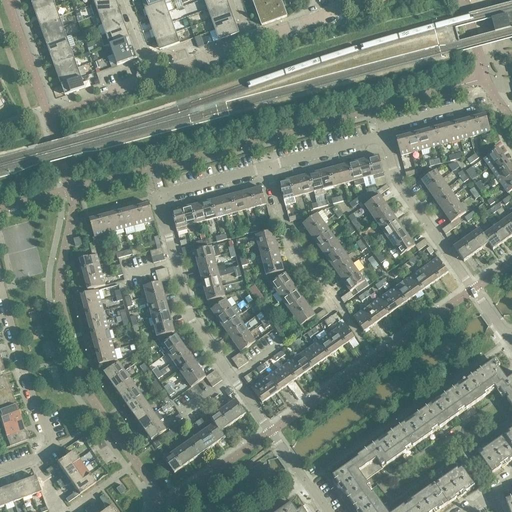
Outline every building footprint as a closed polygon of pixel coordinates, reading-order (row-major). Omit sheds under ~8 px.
[(56,7),(52,0),(42,0),(32,4),(33,8),(36,7),(38,14),(56,7)] [(119,8),(117,4),(115,5),(113,0),(107,0),(95,5),(99,15),(119,8)] [(165,3),(163,0),(141,0),(142,3),(145,2),(147,9),(165,3)] [(228,3),(226,0),(225,0),(224,0),(223,0),(204,0),(208,10),(228,3)] [(255,0),(257,6),(256,8),(255,8),(262,26),(287,17),(280,0),(255,0)] [(168,13),(165,3),(147,9),(150,16),(147,16),(148,20),(168,13)] [(229,14),(227,7),(229,7),(228,3),(208,10),(211,20),(229,14)] [(59,17),(56,7),(38,14),(40,20),(38,21),(39,25),(59,17)] [(120,19),(117,12),(120,11),(119,8),(99,15),(102,25),(120,19)] [(172,23),(168,13),(148,20),(150,23),(152,23),(155,29),(172,23)] [(235,23),(234,20),(231,21),(229,14),(211,20),(215,31),(235,23)] [(63,28),(59,17),(39,25),(40,28),(43,27),(45,34),(63,28)] [(126,28),(125,25),(122,25),(120,19),(102,25),(106,35),(126,28)] [(176,33),(172,23),(155,29),(157,36),(155,37),(156,40),(176,33)] [(236,35),(234,28),(236,27),(235,23),(215,31),(219,41),(236,35)] [(66,38),(63,28),(45,34),(48,41),(45,41),(46,45),(66,38)] [(127,39),(125,32),(127,31),(126,28),(106,35),(110,45),(127,39)] [(180,44),(176,33),(156,40),(157,44),(159,43),(162,50),(180,44)] [(70,48),(66,38),(46,45),(48,48),(50,48),(53,54),(70,48)] [(133,48),(132,45),(130,46),(127,39),(110,45),(113,56),(133,48)] [(74,58),(70,48),(53,54),(55,61),(53,62),(54,65),(74,58)] [(135,60),(132,53),(134,52),(133,48),(113,56),(117,66),(135,60)] [(77,68),(74,58),(54,65),(55,69),(57,68),(60,75),(77,68)] [(81,78),(77,68),(60,75),(62,81),(60,82),(61,86),(81,78)] [(85,89),(81,78),(61,86),(62,89),(65,88),(67,95),(85,89)] [(490,133),(486,115),(475,118),(480,135),(490,133)] [(480,135),(475,118),(466,121),(470,138),(480,135)] [(470,138),(466,121),(456,123),(460,141),(470,138)] [(460,141),(456,123),(446,126),(450,143),(460,141)] [(450,143),(446,126),(436,129),(441,146),(450,143)] [(441,146),(436,129),(426,131),(431,149),(441,146)] [(431,149),(426,131),(416,134),(421,151),(431,149)] [(421,151),(416,134),(406,136),(411,154),(421,151)] [(411,154),(406,136),(396,139),(401,157),(411,154)] [(488,157),(498,149),(496,146),(485,153),(488,157)] [(490,168),(504,158),(498,149),(488,157),(483,160),(490,168)] [(383,174),(379,156),(368,159),(373,176),(383,174)] [(495,177),(510,166),(504,158),(490,168),(495,177)] [(373,176),(368,159),(359,162),(363,179),(373,176)] [(363,179),(359,162),(349,164),(353,182),(363,179)] [(353,182),(349,164),(339,167),(343,184),(353,182)] [(501,185),(511,177),(511,169),(510,166),(495,177),(501,185)] [(343,184),(339,167),(329,170),(334,187),(343,184)] [(467,171),(472,178),(478,175),(472,167),(467,171)] [(334,187),(329,170),(319,172),(324,190),(334,187)] [(427,190),(442,179),(436,171),(427,177),(421,181),(427,190)] [(324,190),(319,172),(309,175),(314,192),(324,190)] [(314,192),(309,175),(299,178),(304,195),(314,192)] [(507,194),(511,190),(511,177),(501,185),(507,194)] [(304,195),(299,178),(289,180),(294,198),(304,195)] [(433,198),(448,188),(442,179),(427,190),(433,198)] [(294,198),(289,180),(279,183),(284,200),(294,198)] [(266,205),(261,188),(251,191),(256,208),(266,205)] [(439,206),(454,196),(448,188),(433,198),(439,206)] [(256,208),(251,191),(241,193),(246,211),(256,208)] [(246,211),(241,193),(231,196),(236,213),(246,211)] [(236,213),(231,196),(221,199),(226,216),(236,213)] [(371,215),(385,204),(379,196),(365,206),(371,215)] [(445,215),(460,204),(454,196),(439,206),(445,215)] [(226,216),(221,199),(211,201),(216,219),(226,216)] [(216,219),(211,201),(202,204),(206,221),(216,219)] [(154,222),(150,204),(139,207),(144,224),(154,222)] [(206,221),(202,204),(192,207),(196,224),(206,221)] [(377,223),(391,213),(385,204),(371,215),(377,223)] [(459,218),(466,213),(460,204),(445,215),(451,223),(459,218)] [(144,224),(139,207),(130,210),(134,227),(144,224)] [(196,224),(192,207),(182,209),(186,227),(196,224)] [(186,227),(182,209),(171,212),(176,229),(186,227)] [(134,227),(130,210),(120,212),(124,230),(134,227)] [(124,230),(120,212),(110,215),(114,232),(124,230)] [(382,231),(397,221),(391,213),(377,223),(382,231)] [(309,234),(323,223),(317,214),(303,225),(309,234)] [(114,232),(110,215),(100,217),(105,235),(114,232)] [(105,235),(100,217),(90,220),(94,238),(105,235)] [(445,235),(462,223),(459,218),(451,223),(442,230),(445,235)] [(511,237),(511,223),(508,218),(500,224),(510,238),(511,237)] [(388,240),(403,229),(397,221),(382,231),(388,240)] [(315,242),(329,232),(323,223),(309,234),(315,242)] [(510,238),(500,224),(491,230),(502,244),(510,238)] [(394,248),(409,238),(403,229),(388,240),(394,248)] [(489,244),(483,235),(479,229),(470,235),(481,250),(489,245),(489,244)] [(502,244),(491,230),(483,235),(489,244),(489,245),(493,251),(502,244)] [(273,231),(266,233),(255,236),(258,246),(276,242),(273,231)] [(320,250),(335,240),(329,232),(315,242),(320,250)] [(481,250),(470,235),(462,241),(472,256),(481,250)] [(82,245),(80,238),(73,240),(75,247),(82,245)] [(400,257),(415,247),(415,246),(409,238),(394,248),(400,257)] [(326,259),(341,248),(335,240),(320,250),(326,259)] [(418,251),(428,245),(425,240),(415,246),(415,247),(418,251)] [(472,256),(462,241),(453,247),(464,262),(472,256)] [(278,251),(276,242),(258,246),(261,256),(278,251)] [(195,252),(193,246),(181,249),(183,255),(194,252),(195,252)] [(211,247),(195,252),(194,252),(197,262),(214,257),(211,247)] [(332,267),(347,257),(341,248),(326,259),(332,267)] [(162,249),(157,250),(150,252),(152,258),(163,255),(162,249)] [(281,261),(278,251),(261,256),(264,266),(281,261)] [(97,255),(92,257),(80,260),(82,270),(100,266),(97,255)] [(165,261),(163,255),(152,258),(153,264),(165,261)] [(217,267),(214,257),(197,262),(199,272),(217,267)] [(338,275),(353,265),(347,257),(332,267),(338,275)] [(448,273),(438,258),(429,264),(439,279),(448,273)] [(284,272),(281,261),(264,266),(266,276),(274,274),(278,279),(285,274),(284,272)] [(439,279),(429,264),(421,270),(431,285),(439,279)] [(344,284),(359,273),(353,265),(338,275),(344,284)] [(102,276),(100,266),(82,270),(85,280),(102,276)] [(219,277),(217,267),(199,272),(202,282),(219,277)] [(169,274),(167,269),(155,272),(157,278),(169,274)] [(431,285),(421,270),(412,276),(423,291),(431,285)] [(350,292),(365,282),(359,273),(344,284),(350,292),(340,299),(344,304),(353,297),(350,292)] [(170,280),(169,274),(157,278),(158,283),(161,283),(170,280)] [(277,293),(291,283),(285,274),(278,279),(274,274),(266,276),(267,279),(277,293)] [(105,286),(102,276),(85,280),(88,291),(105,286)] [(423,291),(412,276),(404,282),(414,297),(423,291)] [(222,287),(219,277),(202,282),(205,292),(222,287)] [(414,297),(404,282),(396,288),(406,303),(414,297)] [(164,293),(161,283),(158,283),(144,287),(146,297),(164,293)] [(283,301),(297,291),(291,283),(277,293),(283,301)] [(226,300),(222,287),(205,292),(208,302),(216,300),(218,306),(226,300)] [(406,303),(396,288),(387,294),(397,309),(406,303)] [(101,301),(98,291),(81,295),(84,306),(101,301)] [(289,310),(303,299),(297,291),(283,301),(289,310)] [(166,303),(164,293),(146,297),(149,307),(166,303)] [(397,309),(387,294),(379,300),(389,314),(397,309)] [(294,318),(309,308),(303,299),(289,310),(294,318)] [(217,319),(232,309),(226,300),(218,306),(216,300),(208,302),(209,308),(217,319)] [(389,314),(379,300),(370,306),(381,320),(389,314)] [(104,311),(101,301),(84,306),(86,316),(104,311)] [(169,313),(166,303),(149,307),(152,317),(169,313)] [(381,320),(370,306),(362,312),(372,326),(381,320)] [(300,327),(315,317),(315,316),(309,308),(294,318),(300,327)] [(223,328),(238,317),(232,309),(217,319),(223,328)] [(318,322),(328,315),(324,310),(315,316),(315,317),(318,322)] [(106,321),(104,311),(86,316),(89,325),(106,321)] [(372,326),(362,312),(353,318),(364,332),(372,326)] [(172,322),(169,313),(152,317),(154,327),(172,322)] [(229,336),(243,326),(238,317),(223,328),(229,336)] [(109,331),(106,321),(89,325),(91,335),(109,331)] [(174,333),(172,322),(154,327),(157,337),(165,335),(169,340),(176,335),(174,333)] [(355,339),(344,324),(336,330),(346,345),(355,339)] [(235,344),(249,334),(243,326),(229,336),(235,344)] [(346,345),(336,330),(327,336),(338,351),(346,345)] [(111,340),(109,331),(91,335),(94,345),(111,340)] [(241,353),(255,343),(249,334),(235,344),(241,353),(231,359),(235,364),(245,358),(241,353)] [(167,354),(182,344),(176,335),(169,340),(165,335),(157,337),(158,341),(167,354)] [(338,351),(327,336),(319,342),(329,357),(338,351)] [(114,350),(111,340),(94,345),(97,355),(114,350)] [(329,357),(319,342),(310,348),(321,362),(329,357)] [(173,362),(188,352),(182,344),(167,354),(173,362)] [(321,362),(310,348),(302,354),(312,368),(321,362)] [(117,361),(114,350),(97,355),(99,365),(108,363),(111,368),(119,363),(117,361)] [(179,371),(194,361),(188,352),(173,362),(179,371)] [(312,368),(302,354),(294,359),(304,374),(312,368)] [(238,369),(247,363),(248,363),(245,358),(235,364),(238,369)] [(304,374),(294,359),(285,365),(296,380),(304,374)] [(185,379),(200,369),(194,361),(179,371),(185,379)] [(511,377),(507,381),(505,378),(494,362),(475,375),(489,394),(496,390),(497,392),(500,390),(505,397),(506,396),(511,392),(511,377)] [(110,382),(125,372),(119,363),(111,368),(108,363),(99,365),(100,368),(110,382)] [(296,380),(285,365),(277,371),(287,386),(296,380)] [(191,388),(205,378),(206,378),(206,377),(200,369),(185,379),(191,388)] [(209,383),(219,376),(215,371),(206,377),(206,378),(205,378),(209,383)] [(287,386),(277,371),(269,377),(279,392),(287,386)] [(116,390),(131,380),(125,372),(110,382),(116,390)] [(489,394),(475,375),(467,381),(468,382),(464,385),(462,382),(460,384),(457,386),(458,387),(449,393),(463,413),(489,394)] [(212,388),(222,381),(219,376),(209,383),(212,388)] [(279,392),(269,377),(260,383),(271,398),(279,392)] [(122,399),(136,388),(131,380),(116,390),(122,399)] [(271,398),(260,383),(252,389),(262,404),(271,398)] [(0,398),(11,394),(8,385),(0,388),(0,398)] [(127,407),(142,397),(136,388),(122,399),(127,407)] [(463,413),(449,393),(440,399),(439,398),(436,400),(434,402),(436,405),(432,407),(431,406),(422,412),(436,431),(463,413)] [(0,408),(15,403),(11,394),(0,398),(0,408)] [(133,415),(148,405),(142,397),(127,407),(133,415)] [(246,415),(241,407),(236,400),(227,406),(238,421),(246,415)] [(0,418),(18,412),(15,403),(0,408),(0,418)] [(139,424),(154,414),(148,405),(133,415),(139,424)] [(238,421),(227,406),(219,412),(229,427),(238,421)] [(21,421),(18,412),(0,418),(0,420),(3,428),(21,421)] [(229,427),(219,412),(210,418),(214,424),(215,424),(221,433),(221,432),(229,427)] [(436,431),(422,412),(413,418),(415,420),(411,422),(409,419),(407,421),(404,423),(404,424),(396,430),(410,450),(436,431)] [(145,432),(160,422),(154,414),(139,424),(145,432)] [(28,440),(21,421),(3,428),(10,447),(28,440)] [(151,441),(166,431),(160,422),(145,432),(151,441)] [(226,438),(221,432),(221,433),(215,424),(214,424),(206,430),(217,444),(226,438)] [(217,444),(206,430),(198,435),(208,450),(217,444)] [(410,450),(396,430),(387,436),(386,435),(383,437),(380,440),(381,441),(369,449),(383,469),(410,450)] [(208,450),(198,435),(190,441),(200,456),(208,450)] [(510,461),(511,459),(511,441),(508,436),(507,437),(506,435),(482,452),(483,453),(479,456),(492,474),(501,468),(502,469),(505,467),(507,465),(505,462),(509,460),(510,461)] [(200,456),(190,441),(181,447),(192,462),(200,456)] [(192,462),(181,447),(173,453),(183,468),(192,462)] [(365,481),(383,469),(369,449),(357,457),(358,459),(333,477),(339,486),(341,485),(344,489),(341,491),(342,493),(344,496),(346,495),(352,504),(370,491),(367,487),(369,486),(365,481)] [(62,471),(78,460),(72,452),(56,463),(53,465),(55,469),(56,470),(60,468),(62,471)] [(183,468),(173,453),(164,459),(174,474),(183,468)] [(95,467),(100,464),(97,459),(85,466),(90,474),(96,470),(95,467)] [(64,482),(83,468),(78,460),(62,471),(64,475),(61,477),(62,478),(64,482)] [(48,474),(55,469),(53,465),(45,471),(48,474)] [(73,487),(89,476),(83,468),(64,482),(66,485),(67,486),(71,483),(73,487)] [(466,492),(475,486),(462,468),(458,471),(457,469),(434,485),(448,505),(456,499),(457,500),(460,498),(463,496),(461,493),(464,491),(466,492)] [(40,492),(35,477),(34,476),(25,480),(31,496),(40,492)] [(75,498),(95,484),(89,476),(73,487),(75,490),(72,493),(73,494),(75,498)] [(31,496),(25,480),(16,483),(22,499),(31,496)] [(22,499),(16,483),(7,486),(13,502),(22,499)] [(125,491),(121,485),(116,489),(120,495),(125,491)] [(448,505),(434,485),(408,504),(413,511),(440,511),(439,511),(448,505)] [(13,502),(7,486),(0,488),(0,495),(4,506),(13,502)] [(371,511),(382,505),(374,493),(372,494),(370,491),(352,504),(357,511),(358,511),(360,511),(359,511),(371,511)] [(68,503),(75,498),(73,494),(65,499),(68,503)] [(108,503),(103,495),(99,498),(104,505),(108,503)] [(114,511),(108,503),(104,505),(103,506),(106,509),(102,511),(114,511)]
